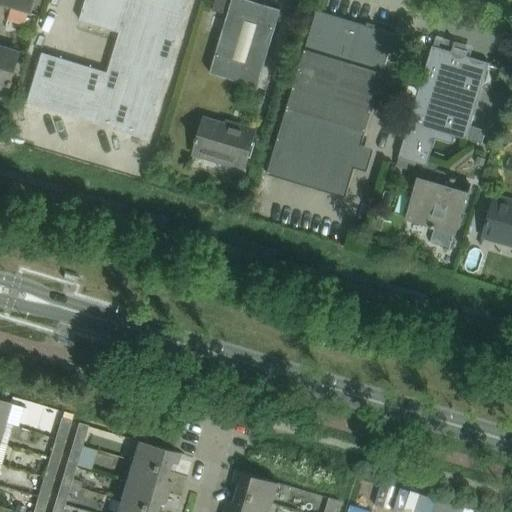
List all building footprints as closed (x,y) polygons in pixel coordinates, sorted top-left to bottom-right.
[(34,0),(0,0),(0,5),(30,14),(34,0)] [(84,0),(79,20),(98,26),(119,32),(107,72),(42,52),(27,102),(145,138),(187,0),(84,0)] [(214,0),(211,10),(226,14),(209,72),(257,87),(280,9),(251,0),(214,0)] [(345,197),(374,100),(394,34),(316,10),(266,173),(345,197)] [(453,46),(451,51),(432,45),(403,143),(431,151),(437,131),(440,132),(440,135),(443,139),(448,140),(453,139),(455,136),(466,140),(490,63),(466,56),(468,51),(453,46)] [(0,48),(0,96),(6,99),(9,87),(11,88),(13,83),(11,82),(19,54),(0,48)] [(195,136),(194,141),(197,141),(193,153),(243,168),(254,130),(234,124),(233,129),(203,120),(198,137),(195,136)] [(421,188),(411,219),(431,225),(430,227),(434,228),(434,226),(455,232),(469,184),(456,180),(456,178),(451,176),(451,178),(425,171),(431,151),(403,143),(392,179),(421,188)] [(511,199),(495,195),(488,219),(484,232),(511,240),(511,199)] [(9,402),(0,399),(0,421),(3,422),(9,402)] [(64,440),(70,420),(61,417),(55,437),(64,440)] [(81,445),(87,425),(78,423),(72,443),(81,445)] [(59,460),(64,440),(55,437),(49,457),(59,460)] [(179,453),(137,440),(130,460),(167,471),(170,463),(176,464),(179,453)] [(75,465),(81,445),(72,443),(66,462),(75,465)] [(53,479),(59,460),(49,457),(43,476),(53,479)] [(164,480),(167,471),(130,460),(125,480),(167,493),(170,482),(164,480)] [(70,485),(75,465),(66,462),(60,482),(70,485)] [(272,503),(278,483),(235,470),(232,481),(238,483),(235,492),(272,503)] [(47,499),(53,479),(43,476),(37,496),(47,499)] [(164,503),(167,493),(125,480),(119,499),(155,510),(158,502),(164,503)] [(64,504),(70,485),(60,482),(54,501),(64,504)] [(231,511),(269,511),(272,503),(235,492),(233,500),(227,499),(223,509),(231,511)] [(42,511),(47,499),(37,496),(32,511),(42,511)] [(334,511),(338,500),(328,498),(323,511),(334,511)] [(154,511),(155,510),(119,499),(114,511),(154,511)] [(61,511),(64,504),(54,501),(50,511),(61,511)]
